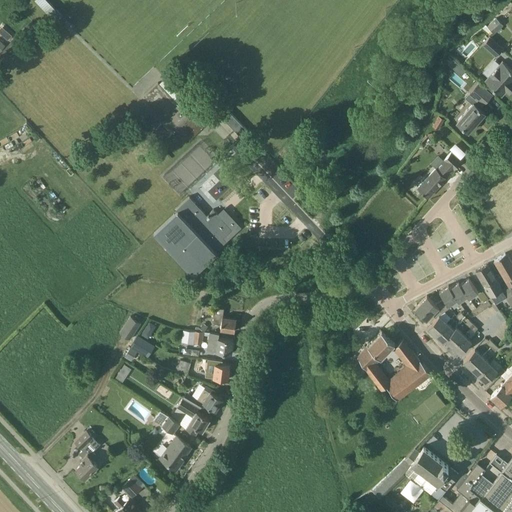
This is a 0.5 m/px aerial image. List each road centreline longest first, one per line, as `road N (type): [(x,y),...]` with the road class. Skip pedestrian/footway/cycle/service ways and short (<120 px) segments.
road 1 (unclassified): [(370,284),(267,301),(255,310),(222,437),(166,511)]
road 2 (residential): [(511,434),(391,308)]
